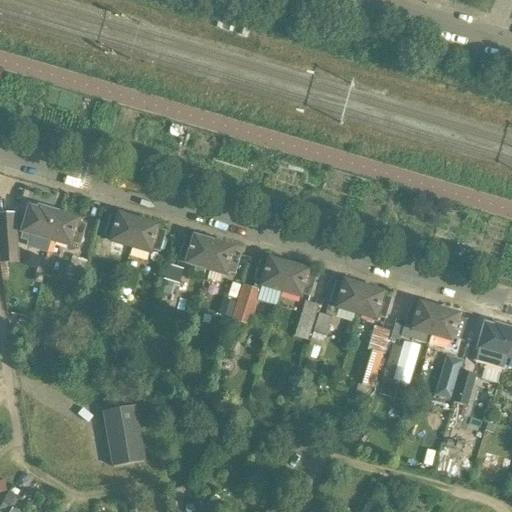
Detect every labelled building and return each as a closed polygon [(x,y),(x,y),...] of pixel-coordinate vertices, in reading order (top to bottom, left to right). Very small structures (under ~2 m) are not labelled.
[(31,210),(20,248),(28,250),(32,236),(51,241),(59,215),(40,210),(39,213),(31,210)] [(12,214),(0,214),(0,262),(16,261),(12,214)] [(59,215),(51,241),(70,247),(71,244),(80,246),(85,226),(77,224),(78,221),(59,215)] [(109,218),(104,238),(112,240),(111,244),(130,249),(138,223),(119,218),(118,221),(109,218)] [(138,223),(130,249),(149,255),(150,251),(159,254),(164,234),(156,232),(157,229),(138,223)] [(185,240),(179,260),(188,262),(187,265),(206,271),(213,245),(194,239),(193,243),(185,240)] [(213,245),(206,271),(225,276),(226,273),(234,276),(240,256),(231,254),(232,250),(213,245)] [(80,277),(85,261),(73,258),(68,273),(80,277)] [(260,262),(254,282),(263,284),(262,288),(281,293),(288,267),(269,262),(268,265),(260,262)] [(288,267),(281,293),(300,299),(301,295),(309,298),(315,278),(306,276),(307,273),(288,267)] [(170,297),(173,284),(164,281),(161,294),(170,297)] [(335,284),(329,304),(338,307),(337,310),(356,315),(363,289),(344,284),(344,287),(335,284)] [(244,316),(265,322),(274,294),(253,287),(244,316)] [(363,289),(356,315),(375,321),(376,318),(384,320),(390,300),(381,298),(382,295),(363,289)] [(224,300),(220,315),(232,318),(236,303),(224,300)] [(306,302),(293,347),(298,349),(301,340),(309,342),(320,306),(306,302)] [(410,306),(404,329),(431,337),(438,311),(420,306),(419,309),(410,306)] [(438,311),(431,337),(450,343),(451,340),(460,342),(465,322),(457,320),(458,317),(438,311)] [(321,314),(312,340),(324,344),(333,318),(321,314)] [(42,322),(35,345),(53,350),(60,327),(42,322)] [(360,384),(357,395),(369,399),(373,388),(374,389),(384,355),(386,355),(393,331),(376,326),(369,350),(374,351),(364,385),(360,384)] [(485,328),(479,348),(488,351),(487,354),(506,359),(511,337),(511,333),(494,328),(493,331),(485,328)] [(450,401),(462,363),(446,358),(435,396),(450,401)] [(452,406),(466,410),(474,379),(461,376),(452,406)] [(465,413),(478,418),(487,391),(474,387),(465,413)] [(135,408),(104,413),(113,469),(145,463),(135,408)] [(197,511),(194,490),(183,492),(185,511),(197,511)] [(9,493),(2,505),(10,510),(17,497),(9,493)]
